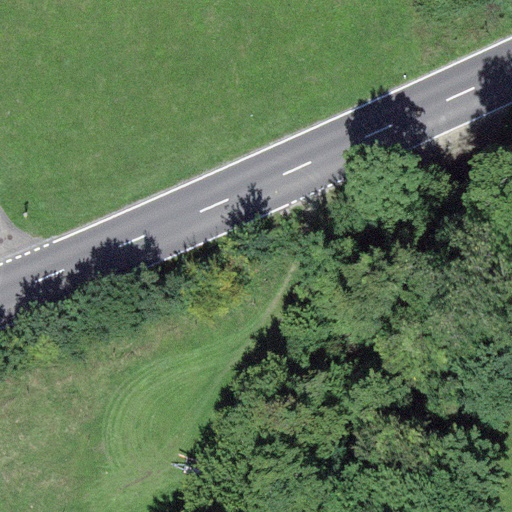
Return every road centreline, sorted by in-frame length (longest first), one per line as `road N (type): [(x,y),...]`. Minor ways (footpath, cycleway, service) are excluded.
road 1 (primary): [(0,299),(511,72)]
road 2 (track): [(327,156),(330,196),(210,511)]
